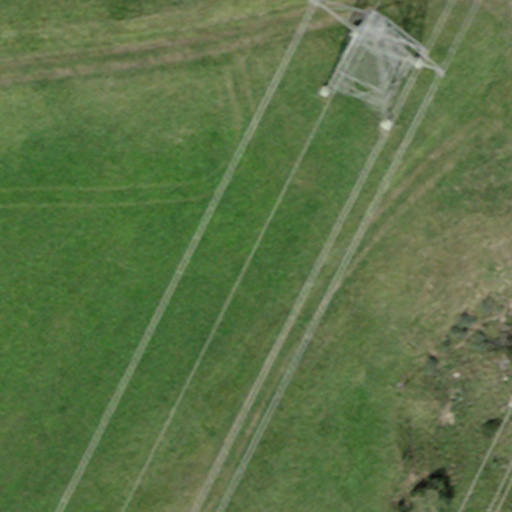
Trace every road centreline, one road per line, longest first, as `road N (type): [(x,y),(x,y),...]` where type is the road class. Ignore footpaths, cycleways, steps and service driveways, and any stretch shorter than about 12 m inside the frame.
road 1 (track): [(191,511),(313,314),(511,100)]
road 2 (track): [(378,0),(210,41),(0,68)]
